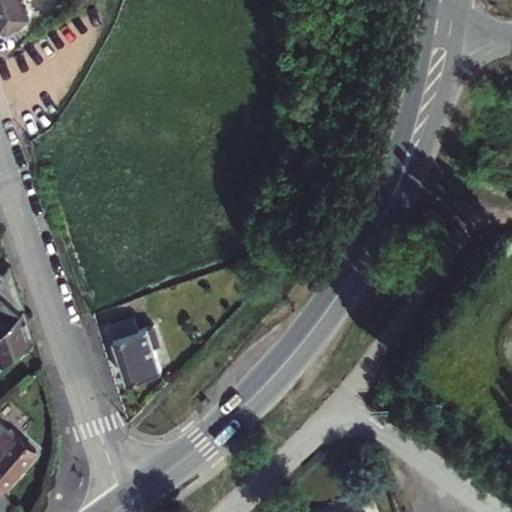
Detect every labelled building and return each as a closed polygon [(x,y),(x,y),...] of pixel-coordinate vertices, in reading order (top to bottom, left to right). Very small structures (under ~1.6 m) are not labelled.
[(0,0),(0,29),(10,34),(31,14),(26,0),(0,0)] [(0,275),(0,363),(35,338),(28,317),(9,263),(1,275),(0,275)] [(134,315),(111,323),(129,378),(161,368),(152,339),(158,337),(153,323),(139,328),(134,315)] [(0,490),(36,449),(0,418),(0,490)] [(373,511),(370,501),(338,511),(373,511)]
